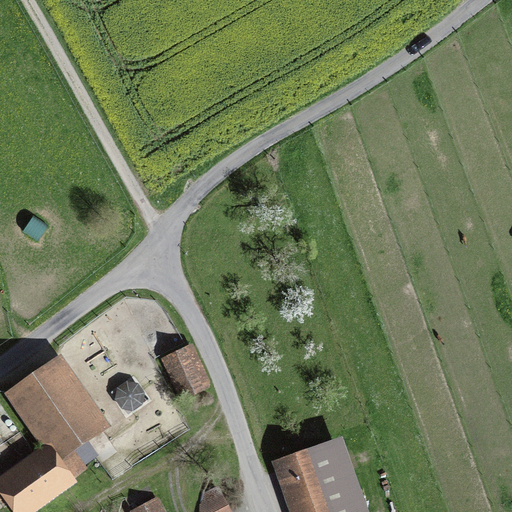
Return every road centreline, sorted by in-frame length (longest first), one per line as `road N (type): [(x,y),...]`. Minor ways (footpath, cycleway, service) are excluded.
road 1 (unclassified): [(160,243),(192,196),(232,161),(370,81),(482,0)]
road 2 (unclassified): [(266,511),(160,243)]
road 3 (track): [(160,243),(27,0)]
road 4 (unclassified): [(0,365),(160,243)]
